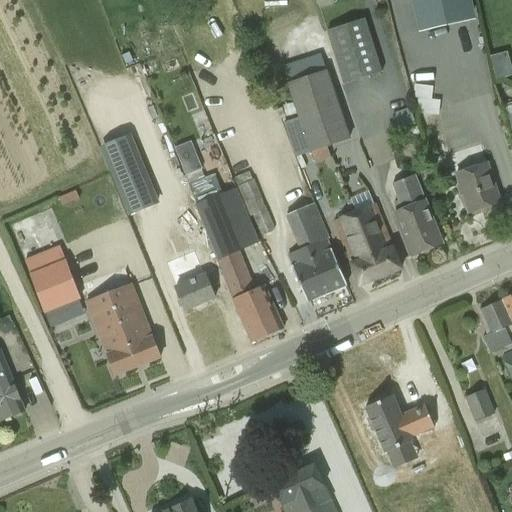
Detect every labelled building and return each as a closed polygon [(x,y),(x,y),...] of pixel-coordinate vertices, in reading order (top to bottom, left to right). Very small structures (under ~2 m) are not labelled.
[(316,0),(319,9),(335,3),(333,0),(316,0)] [(466,0),(414,0),(422,37),(472,26),(466,0)] [(364,18),(326,29),(343,83),(381,71),(364,18)] [(511,63),(509,49),(490,54),(495,79),(511,75),(511,63)] [(292,64),(297,77),(325,66),(320,53),(292,64)] [(325,69),(306,76),(329,144),(325,146),(326,146),(349,138),(325,69)] [(329,144),(306,76),(287,82),(310,151),(326,146),(325,146),(329,144)] [(417,121),(440,122),(440,97),(432,97),(433,83),(418,82),(417,121)] [(511,107),(503,111),(505,118),(511,116),(511,107)] [(413,123),(408,110),(392,116),(397,129),(413,123)] [(98,145),(126,213),(157,201),(128,133),(98,145)] [(191,143),(176,149),(175,150),(185,176),(201,170),(191,143)] [(487,163),(455,173),(469,214),(500,204),(487,163)] [(236,187),(258,242),(259,242),(249,217),(253,216),(261,236),(275,231),(253,180),(252,180),(249,172),(234,178),(237,186),(236,187)] [(206,228),(217,259),(258,242),(236,187),(236,188),(222,194),(213,174),(188,185),(197,204),(196,204),(203,221),(206,228)] [(397,210),(393,212),(411,256),(442,244),(414,175),(391,184),(398,201),(394,203),(397,210)] [(347,284),(327,239),(328,238),(313,203),(285,215),(300,249),(286,255),(306,301),(347,284)] [(369,257),(377,279),(401,269),(375,203),(356,211),(368,241),(361,244),(366,258),(369,257)] [(359,286),(377,279),(369,257),(366,258),(361,244),(368,241),(356,211),(333,220),(359,286)] [(67,259),(65,260),(60,247),(25,259),(43,314),(81,301),(67,259)] [(254,290),(238,251),(217,260),(234,299),(232,300),(250,341),(283,328),(265,286),(254,290)] [(185,269),(178,272),(183,285),(175,288),(184,310),(214,297),(205,275),(190,281),(185,269)] [(115,375),(160,357),(131,285),(86,302),(115,375)] [(490,354),(511,344),(509,339),(511,337),(511,313),(505,298),(480,310),(491,333),(482,337),(490,354)] [(0,319),(0,329),(3,332),(10,329),(11,322),(5,317),(0,319)] [(511,352),(503,356),(511,376),(511,352)] [(0,421),(25,411),(12,378),(6,380),(0,363),(0,421)] [(494,413),(485,388),(464,397),(474,422),(494,413)] [(394,395),(366,408),(386,454),(391,452),(397,467),(418,458),(411,443),(415,442),(413,437),(437,428),(427,406),(403,416),(394,395)] [(336,511),(314,464),(271,483),(284,511),(336,511)] [(195,511),(190,496),(169,504),(171,511),(195,511)]
